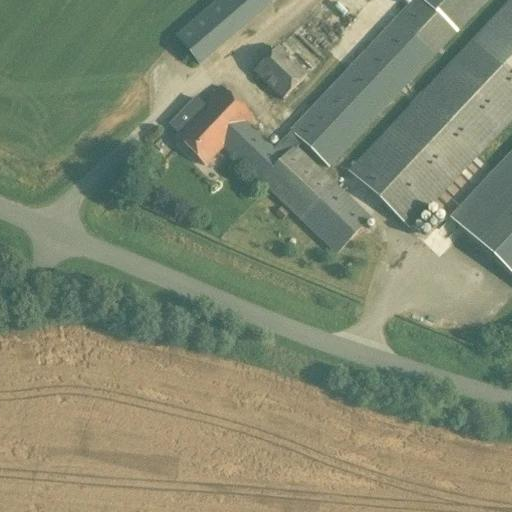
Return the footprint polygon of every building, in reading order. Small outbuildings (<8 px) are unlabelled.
[(175,140),(205,168),(224,148),(236,159),(267,189),(336,256),(362,229),(369,222),(295,151),(301,144),(328,169),(487,0),(416,0),(273,153),(247,128),(253,121),(220,89),(203,107),(195,100),(169,127),(178,136),(175,140)] [(200,67),(271,6),(265,0),(218,0),(175,38),(200,67)] [(511,0),(509,0),(353,172),(417,229),(511,124),(511,0)] [(257,73),(288,103),(318,73),(288,43),(257,73)] [(511,154),(455,217),(511,269),(511,154)]
